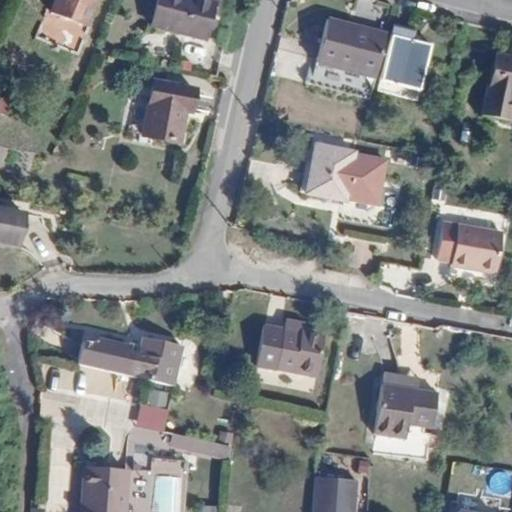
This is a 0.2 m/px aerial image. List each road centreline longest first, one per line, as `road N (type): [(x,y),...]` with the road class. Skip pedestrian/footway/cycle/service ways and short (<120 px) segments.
road 1 (residential): [(511,327),(197,263)]
road 2 (residential): [(197,263),(267,0)]
road 3 (residential): [(5,312),(55,281),(161,286),(197,263)]
road 4 (residential): [(24,511),(28,391),(5,312)]
